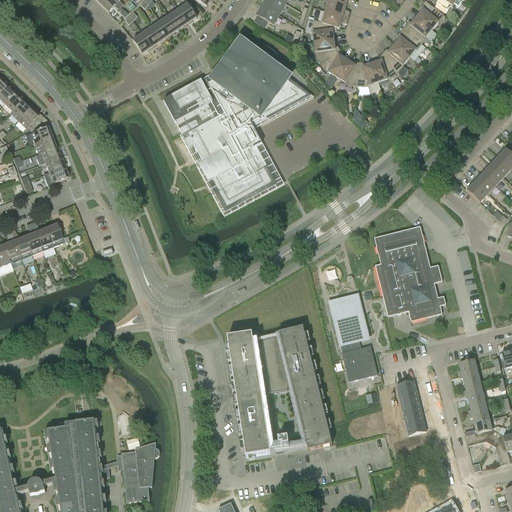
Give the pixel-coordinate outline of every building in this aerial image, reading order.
[(94,0),(109,14),(115,7),(119,11),(121,9),(112,0),(94,0)] [(112,0),(121,9),(124,6),(120,2),(121,0),(112,0)] [(211,0),(192,0),(207,9),(211,0)] [(265,0),(262,6),(279,16),(286,5),(276,0),(265,0)] [(461,4),(456,0),(438,0),(439,0),(436,4),(447,11),(450,7),(452,9),(454,6),(458,9),(461,4)] [(325,13),(348,20),(350,14),(344,13),(346,7),(329,2),(325,13)] [(422,12),(417,19),(432,32),(439,24),(444,18),(425,3),(419,10),(422,12)] [(178,11),(188,26),(197,19),(187,5),(178,11)] [(279,16),(262,6),(256,16),(273,26),(279,16)] [(188,26),(178,11),(169,17),(179,32),(188,26)] [(347,26),(348,20),(325,13),(322,24),(337,29),(337,30),(339,30),(341,24),(347,26)] [(179,32),(169,17),(160,24),(170,38),(179,32)] [(403,31),(422,46),(426,40),(432,32),(417,19),(411,25),(409,23),(403,31)] [(312,34),(314,44),(334,41),(333,35),(336,34),(337,30),(337,29),(322,24),(314,22),(313,26),(312,30),(311,34),(312,34)] [(170,38),(160,24),(151,30),(161,44),(170,38)] [(161,44),(151,30),(142,36),(152,50),(161,44)] [(394,47),(409,59),(416,51),(417,52),(422,46),(403,31),(397,38),(399,40),(394,47)] [(152,50),(142,36),(133,42),(142,56),(152,50)] [(293,39),(287,36),(284,41),(290,45),(293,39)] [(334,41),(314,44),(315,54),(314,54),(316,59),(317,62),(320,65),(340,52),(338,48),(335,48),(334,41)] [(203,80),(163,102),(175,124),(176,124),(179,131),(182,135),(189,148),(194,145),(203,162),(199,165),(208,182),(212,180),(219,192),(215,194),(225,214),(276,186),(256,148),(262,145),(254,131),(253,129),(311,97),(304,91),(281,74),(284,70),(284,69),(284,68),(282,64),(281,61),(279,58),(276,55),(273,53),(271,50),(267,49),(264,47),(261,46),(259,45),(257,45),(256,45),(253,45),(251,44),(251,45),(247,49),(242,45),(241,45),(216,79),(214,81),(215,82),(216,87),(218,94),(214,96),(205,79),(203,80)] [(381,57),(398,75),(404,68),(403,67),(409,59),(394,47),(389,53),(386,51),(381,57)] [(340,52),(320,65),(322,69),(324,72),(327,75),(328,74),(337,79),(347,62),(342,59),(343,56),(340,52)] [(372,65),(378,84),(388,81),(388,82),(392,80),(395,78),(398,75),(381,57),(378,60),(378,63),(372,65)] [(347,62),(337,79),(345,85),(345,86),(349,87),(352,88),(357,89),(360,64),(355,64),(353,66),(347,62)] [(360,64),(357,89),(361,89),(364,89),(369,89),(368,87),(378,84),(372,65),(366,67),(364,64),(360,64)] [(0,94),(8,86),(0,78),(0,94)] [(0,102),(4,106),(16,93),(8,86),(0,94),(0,102)] [(10,116),(24,101),(16,93),(4,106),(11,114),(10,115),(10,116)] [(18,123),(30,110),(23,103),(24,101),(10,116),(18,123)] [(30,110),(18,123),(26,131),(27,130),(32,134),(37,128),(44,120),(40,116),(38,118),(30,110)] [(35,146),(51,139),(47,129),(50,128),(48,124),(44,120),(37,128),(40,132),(31,135),(35,146)] [(360,127),(359,127),(362,131),(363,130),(368,126),(364,123),(360,127)] [(51,139),(35,146),(39,156),(58,148),(57,148),(55,149),(51,139)] [(58,148),(39,156),(35,157),(39,167),(45,165),(61,159),(58,148)] [(498,159),(511,171),(511,170),(511,156),(506,151),(498,159)] [(49,175),(65,169),(61,159),(45,165),(49,175)] [(490,167),(503,180),(511,171),(498,159),(490,167)] [(483,176),(496,188),(503,180),(490,167),(483,176)] [(69,179),(65,169),(49,175),(43,177),(48,190),(54,187),(53,185),(69,179)] [(475,184),(488,196),(496,188),(483,176),(475,184)] [(19,183),(14,185),(17,194),(23,192),(19,183)] [(29,183),(23,185),(27,196),(33,193),(29,183)] [(467,192),(480,205),(488,196),(475,184),(467,192)] [(502,226),(507,221),(503,217),(498,222),(502,226)] [(46,230),(53,249),(64,245),(56,226),(46,230)] [(440,308),(446,307),(444,298),(438,300),(434,285),(442,283),(438,268),(428,270),(422,245),(424,245),(420,228),(374,240),(378,256),(381,256),(383,265),(375,267),(388,319),(408,313),(411,324),(442,316),(440,308)] [(35,234),(42,253),(53,249),(46,230),(35,234)] [(24,239),(31,257),(42,253),(35,234),(24,239)] [(21,261),(31,257),(24,239),(14,243),(21,261)] [(3,247),(10,266),(21,261),(14,243),(3,247)] [(0,269),(10,266),(3,247),(0,247),(0,269)] [(464,250),(458,252),(466,272),(472,270),(464,250)] [(349,384),(378,377),(370,348),(361,351),(359,342),(368,340),(358,298),(330,304),(342,355),(349,384)] [(228,348),(224,349),(241,453),(245,453),(246,459),(270,455),(284,452),(289,452),(289,446),(287,439),(278,441),(279,446),(273,447),(266,396),(290,392),(302,444),(304,449),(307,449),(308,453),(332,447),(303,329),(254,341),(253,336),(227,340),(228,348)] [(511,368),(511,352),(501,355),(505,370),(511,368)] [(459,377),(477,372),(474,362),(459,366),(461,372),(458,373),(459,377)] [(477,372),(459,377),(460,381),(463,380),(464,386),(480,382),(477,372)] [(464,397),(482,392),(480,382),(464,386),(466,392),(463,393),(464,397)] [(414,383),(397,387),(399,397),(417,393),(414,383)] [(482,392),(464,397),(465,401),(468,400),(469,406),(485,402),(482,392)] [(417,393),(399,397),(401,407),(419,402),(417,393)] [(378,403),(376,394),(366,396),(368,406),(378,403)] [(419,402),(401,407),(404,417),(422,412),(419,402)] [(469,416),(487,412),(485,402),(469,406),(471,412),(468,413),(469,416)] [(422,412),(404,417),(406,427),(424,422),(422,412)] [(487,412),(469,416),(470,420),(473,420),(474,426),(490,422),(487,412)] [(0,511),(19,511),(16,496),(29,492),(30,498),(45,494),(44,488),(56,484),(60,511),(103,511),(101,482),(107,480),(110,479),(110,478),(110,476),(110,473),(109,470),(115,468),(118,468),(118,469),(123,468),(123,472),(127,505),(145,503),(150,502),(148,488),(152,488),(155,461),(155,460),(156,460),(157,459),(158,459),(158,458),(159,457),(159,456),(159,455),(159,454),(159,453),(158,452),(158,451),(157,451),(156,450),(156,445),(144,448),(135,451),(135,453),(121,455),(121,457),(122,461),(117,462),(117,463),(105,466),(99,468),(98,460),(97,453),(94,422),(76,424),(65,425),(66,429),(58,431),(48,432),(55,480),(50,482),(42,484),(41,483),(40,483),(40,482),(39,482),(38,482),(38,481),(37,481),(36,481),(35,481),(34,481),(33,482),(32,482),(32,483),(31,483),(30,483),(30,484),(29,484),(29,485),(29,486),(28,486),(28,487),(28,488),(21,490),(15,491),(1,430),(0,430),(0,511)] [(424,422),(406,427),(408,437),(426,432),(424,422)] [(473,432),(474,436),(492,432),(490,422),(474,426),(476,432),(473,432)] [(492,432),(474,436),(471,437),(470,433),(464,434),(465,438),(468,448),(486,444),(491,446),(498,435),(492,432)] [(507,454),(503,438),(498,435),(491,446),(496,449),(500,468),(510,465),(507,454)] [(511,436),(503,438),(507,454),(511,452),(511,436)]
